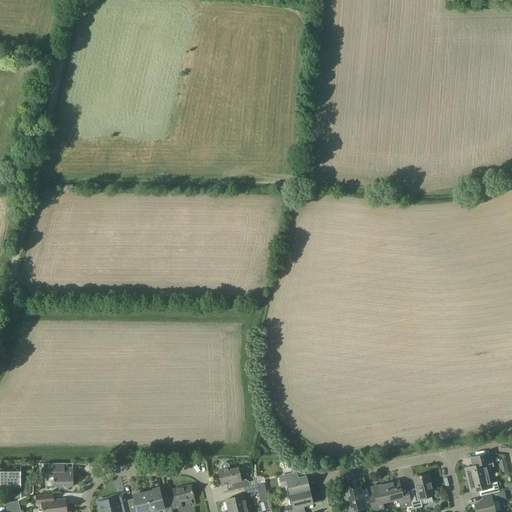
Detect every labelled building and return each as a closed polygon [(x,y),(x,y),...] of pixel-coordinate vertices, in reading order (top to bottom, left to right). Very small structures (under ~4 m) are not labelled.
[(467,481),(488,476),(487,468),(493,466),(490,454),(471,458),(473,466),(464,469),(467,481)] [(73,480),(73,472),(64,472),(64,468),(63,468),(63,463),(44,464),(44,469),(50,475),(53,475),(53,487),(73,486),(73,480)] [(218,471),(221,486),(233,483),(235,490),(257,484),(258,485),(265,484),(263,478),(256,480),(255,477),(241,480),(238,468),(230,470),(229,464),(225,463),(222,463),(220,466),(221,470),(218,471)] [(291,467),(293,474),(279,477),(281,484),(286,483),(290,496),(309,491),(303,464),(291,467)] [(20,469),(0,469),(0,487),(20,487),(20,491),(24,498),(29,495),(30,497),(33,495),(33,494),(33,493),(33,477),(21,477),(20,469)] [(409,494),(412,506),(413,509),(422,507),(420,499),(433,496),(428,474),(413,478),(416,492),(409,494)] [(483,495),(485,495),(498,492),(496,482),(490,483),(488,476),(467,481),(470,493),(482,490),(483,495)] [(412,506),(409,494),(407,486),(400,488),(398,480),(392,482),(393,482),(385,484),(390,502),(398,500),(400,508),(412,506)] [(257,484),(244,488),(245,494),(259,490),(258,485),(257,484)] [(374,494),(367,495),(370,507),(371,511),(376,511),(384,510),(382,503),(390,502),(385,484),(378,486),(378,485),(372,487),(374,494)] [(190,485),(172,490),(174,496),(168,498),(171,510),(182,507),(180,502),(194,498),(190,485)] [(359,487),(342,491),(347,511),(350,511),(370,507),(367,495),(367,494),(366,489),(360,490),(359,487)] [(146,493),(151,511),(163,509),(164,511),(171,510),(166,490),(160,492),(159,489),(153,490),(153,491),(146,493)] [(473,505),(475,511),(494,511),(492,500),(505,497),(503,490),(498,492),(485,495),(487,501),(473,505)] [(309,491),(290,496),(292,505),(286,506),(287,511),(301,511),(301,507),(312,504),(309,491)] [(149,511),(151,511),(146,493),(138,495),(138,494),(133,495),(134,499),(127,500),(130,511),(149,511)] [(66,511),(65,500),(53,501),(52,494),(36,496),(37,504),(41,504),(42,511),(66,511)] [(228,511),(246,507),(243,496),(225,500),(228,511)] [(129,511),(127,504),(120,506),(117,497),(99,501),(101,511),(129,511)] [(20,511),(18,501),(5,504),(6,511),(20,511)]
